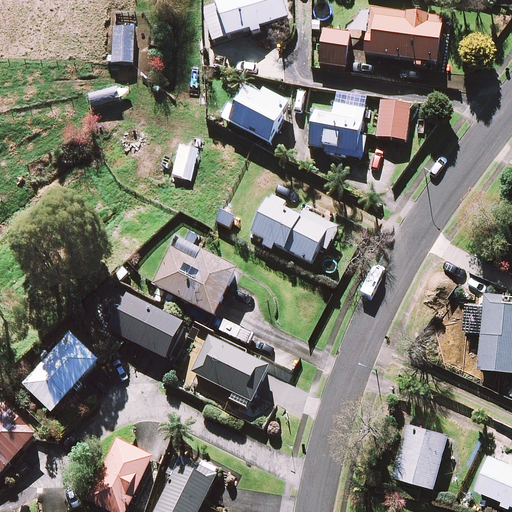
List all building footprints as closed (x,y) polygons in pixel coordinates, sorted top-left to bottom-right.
[(288,21),(281,0),(226,0),(216,3),(218,9),(204,14),(214,45),(288,21)] [(366,57),(414,62),(413,70),(422,71),(423,63),(438,65),(443,21),(372,12),(366,57)] [(135,28),(112,28),(112,66),(135,66),(135,28)] [(351,38),(325,34),(321,67),(346,71),(351,38)] [(290,108),(250,88),(239,111),(229,106),(221,121),(271,146),(290,108)] [(412,108),(381,103),(376,139),(407,143),(412,108)] [(316,114),(310,150),(324,152),(323,156),(363,162),(366,142),(361,141),(365,112),(335,107),(333,117),(316,114)] [(252,236),(265,243),(263,248),(274,253),(276,248),(312,266),(320,251),(328,255),(339,231),(304,214),(302,217),(270,200),(252,236)] [(240,274),(181,244),(157,290),(216,321),(240,274)] [(105,337),(107,332),(125,297),(106,288),(86,328),(105,337)] [(506,294),(487,293),(482,371),(487,371),(486,383),(499,384),(500,373),(511,373),(511,305),(506,305),(506,294)] [(125,297),(107,332),(167,362),(185,328),(127,298),(125,297)] [(100,365),(72,338),(25,387),(53,415),(100,365)] [(213,339),(193,374),(232,396),(229,401),(249,412),(271,372),(213,339)] [(0,478),(38,439),(5,408),(0,412),(0,478)] [(452,438),(410,426),(395,478),(437,490),(452,438)] [(511,438),(501,434),(478,493),(511,506),(511,438)] [(128,511),(154,462),(119,443),(89,502),(108,511),(128,511)] [(201,511),(219,477),(183,459),(156,511),(201,511)]
